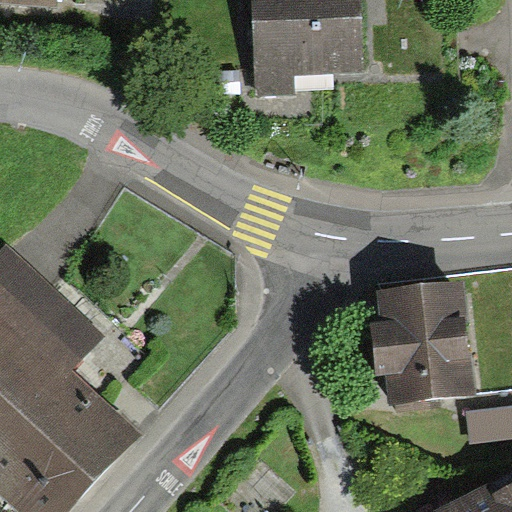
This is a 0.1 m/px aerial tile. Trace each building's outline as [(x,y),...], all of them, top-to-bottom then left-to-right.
[(0,0),(0,13),(62,20),(64,1),(136,9),(137,0),(0,0)] [(361,0),(253,0),(256,99),(299,98),(299,80),(363,78),(361,0)] [(0,508),(4,511),(81,511),(142,447),(68,379),(102,342),(6,255),(0,261),(0,508)] [(466,294),(377,302),(380,338),(371,339),(374,382),(388,380),(391,416),(475,409),(466,294)] [(511,411),(466,418),(470,450),(511,444),(511,411)] [(511,511),(511,485),(456,511),(511,511)]
